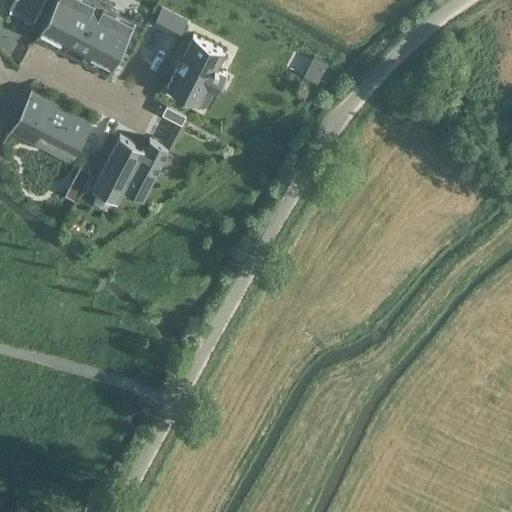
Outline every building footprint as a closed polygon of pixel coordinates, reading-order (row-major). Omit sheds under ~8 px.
[(13,0),(9,10),(10,11),(13,7),(35,19),(44,0),(13,0)] [(135,20),(97,0),(53,0),(42,23),(50,27),(57,31),(106,56),(114,61),(135,20)] [(173,15),(160,9),(155,19),(167,26),(173,15)] [(50,27),(42,23),(35,36),(43,40),(50,27)] [(51,44),(58,31),(50,27),(44,40),(51,44)] [(225,49),(193,32),(166,84),(198,101),(207,84),(217,89),(227,71),(216,66),(225,49)] [(302,48),(293,66),(320,79),(329,61),(302,48)] [(114,61),(106,56),(99,69),(108,73),(114,61)] [(91,118),(31,86),(16,115),(77,146),(91,118)] [(187,114),(167,103),(162,113),(182,123),(187,114)] [(145,146),(120,133),(92,186),(117,199),(127,181),(147,191),(170,147),(149,137),(145,146)] [(91,171),(80,165),(70,183),(81,189),(91,171)]
